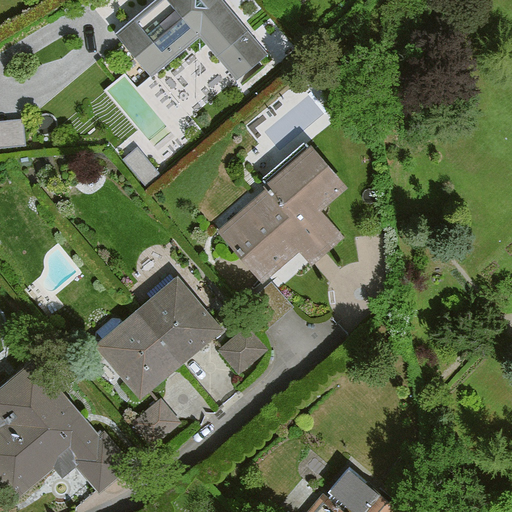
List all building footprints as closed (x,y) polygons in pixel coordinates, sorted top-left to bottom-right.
[(222,0),(153,0),(107,39),(147,87),(199,43),(234,84),(269,54),(222,0)] [(0,116),(0,143),(29,142),(28,115),(0,116)] [(309,152),(216,235),(260,284),(296,251),(311,267),(342,239),(318,212),(344,190),(309,152)] [(220,331),(177,279),(93,348),(136,400),(220,331)] [(295,308),(274,284),(251,304),(272,327),(295,308)] [(251,330),(224,352),(242,373),(268,351),(251,330)] [(98,496),(132,466),(102,431),(96,436),(31,362),(0,388),(0,423),(1,425),(0,426),(0,494),(12,508),(67,460),(98,496)] [(162,402),(136,424),(153,445),(180,424),(162,402)] [(398,511),(348,470),(312,511),(398,511)]
